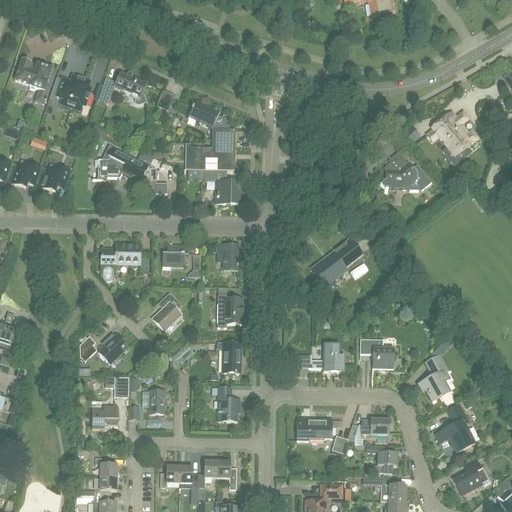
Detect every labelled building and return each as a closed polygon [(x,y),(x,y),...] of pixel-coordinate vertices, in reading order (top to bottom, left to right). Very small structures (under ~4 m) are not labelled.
[(365,2),(364,0),(334,0),(336,0),(342,0),(343,5),(350,4),(351,8),(363,6),(363,3),(365,2)] [(392,0),(364,0),(365,2),(369,6),(371,18),(377,17),(377,20),(387,18),(386,15),(395,14),(392,0)] [(50,87),(47,86),(52,71),(22,61),(15,82),(30,87),(29,88),(30,89),(29,90),(34,92),(35,90),(48,95),(50,87)] [(131,78),(131,77),(132,76),(132,75),(131,74),(130,73),(129,73),(128,73),(127,73),(126,74),(125,76),(120,73),(115,84),(114,89),(131,97),(131,99),(135,101),(135,102),(135,104),(136,105),(137,106),(139,106),(147,103),(142,93),(146,84),(131,78)] [(61,105),(80,112),(82,106),(85,107),(91,90),(88,89),(90,83),(73,78),(71,83),(62,81),(56,98),(63,100),(61,105)] [(106,106),(114,89),(115,84),(105,80),(97,102),(106,106)] [(167,112),(174,96),(163,91),(156,107),(167,112)] [(212,130),(217,116),(219,113),(195,102),(187,120),(212,130)] [(472,134),(469,136),(461,126),(464,124),(459,117),(456,120),(452,114),(432,130),(433,132),(427,137),(432,144),(439,138),(449,151),(450,151),(456,158),(477,141),(472,134)] [(234,130),(225,130),(225,119),(217,116),(212,130),(211,148),(188,148),(188,159),(191,159),(191,171),(233,172),(234,130)] [(156,184),(156,170),(119,152),(122,146),(110,141),(107,146),(113,149),(108,158),(109,159),(108,161),(102,161),(102,170),(97,170),(97,182),(100,182),(105,184),(107,179),(119,180),(121,175),(132,181),(133,178),(153,188),(152,195),(167,196),(167,184),(156,184)] [(417,167),(413,170),(412,171),(400,157),(384,170),(390,178),(380,186),(385,192),(406,192),(422,192),(431,184),(417,167)] [(0,182),(5,184),(11,165),(0,161),(0,182)] [(17,167),(11,186),(25,191),(27,185),(34,187),(40,169),(27,164),(26,170),(17,167)] [(46,170),(40,189),(54,194),(56,188),(63,191),(70,172),(57,168),(55,173),(46,170)] [(226,172),(202,172),(188,172),(188,182),(202,182),(217,183),(217,206),(239,207),(240,183),(226,183),(226,172)] [(508,191),(499,181),(483,193),(492,204),(508,191)] [(345,270),(362,257),(350,242),(311,271),(324,289),(346,272),(345,270)] [(100,277),(101,279),(102,280),(103,281),(105,282),(106,283),(108,283),(110,282),(111,282),(112,281),(113,279),(114,278),(114,266),(130,266),(130,268),(132,269),(134,270),(136,269),(137,268),(137,266),(139,266),(139,275),(148,275),(148,259),(139,259),(139,246),(115,246),(115,251),(100,251),(100,277)] [(183,256),(188,257),(188,247),(166,247),(166,255),(161,255),(161,268),(183,269),(183,256)] [(216,247),(216,259),(223,259),(223,272),(236,272),(236,278),(243,278),(243,260),(237,260),(237,248),(216,247)] [(180,316),(179,315),(176,312),(181,306),(169,294),(158,305),(163,309),(152,321),(163,332),(180,316)] [(224,316),(224,325),(240,326),(241,307),(236,307),(237,301),(223,300),(222,316),(224,316)] [(7,315),(3,327),(0,335),(0,344),(10,348),(13,340),(17,341),(20,332),(16,331),(17,328),(10,326),(13,316),(7,315)] [(98,354),(109,366),(127,349),(115,337),(98,354)] [(80,359),(91,348),(94,345),(88,339),(79,348),(80,359)] [(393,372),(394,351),(382,350),(383,342),(360,342),(360,356),(373,357),(372,371),(393,372)] [(240,344),(216,344),(216,353),(222,353),(222,374),(240,374),(240,344)] [(344,371),(344,368),(344,358),(338,358),(339,347),(325,347),(325,363),(309,363),(309,358),(298,358),(298,370),(324,371),(324,374),(338,374),(338,371),(344,371)] [(96,353),(92,348),(80,359),(84,364),(96,353)] [(448,372),(446,368),(440,357),(425,365),(433,380),(419,387),(422,393),(425,392),(432,404),(441,398),(440,395),(446,391),(442,384),(448,381),(444,374),(448,372)] [(86,378),(78,378),(77,388),(86,388),(86,378)] [(104,389),(113,389),(113,400),(128,400),(128,379),(114,379),(105,379),(104,389)] [(217,423),(237,423),(237,410),(239,410),(240,401),(231,401),(231,389),(218,389),(217,423)] [(163,392),(153,392),(149,392),(149,393),(142,393),(142,404),(148,404),(148,416),(163,416),(163,392)] [(456,455),(474,445),(464,425),(468,422),(460,406),(447,413),(454,427),(436,437),(440,445),(448,441),(456,455)] [(102,415),(91,414),(91,431),(103,432),(103,428),(116,428),(117,409),(103,409),(102,415)] [(128,409),(128,423),(140,423),(140,409),(128,409)] [(332,441),(332,429),(341,429),(341,423),(332,422),(332,421),(297,421),(297,443),(309,444),(309,441),(332,441)] [(361,440),(374,441),(377,441),(377,437),(389,437),(389,422),(370,422),(370,426),(361,426),(361,440)] [(346,446),(347,446),(353,426),(348,441),(336,437),(331,455),(343,458),(346,446)] [(359,427),(353,426),(347,446),(354,446),(355,439),(359,427)] [(389,448),(366,447),(355,447),(355,453),(366,454),(365,455),(378,456),(377,475),(392,476),(393,469),(396,469),(397,455),(389,455),(389,448)] [(100,466),(100,479),(116,480),(116,467),(110,467),(110,460),(95,460),(95,466),(100,466)] [(487,482),(482,471),(481,472),(476,462),(464,468),(468,475),(453,483),(461,498),(482,486),(481,485),(487,482)] [(216,480),(217,463),(204,463),(203,476),(198,476),(197,490),(203,490),(204,480),(216,480)] [(230,463),(217,463),(216,480),(229,480),(229,485),(235,485),(235,470),(229,470),(230,463)] [(178,485),(179,468),(166,468),(166,475),(160,475),(160,489),(165,489),(166,484),(178,485)] [(197,490),(198,476),(192,476),(192,468),(179,468),(178,485),(191,485),(191,490),(197,490)] [(386,479),(363,478),(363,487),(386,488),(386,479)] [(116,492),(116,480),(100,479),(99,492),(95,492),(76,492),(76,497),(92,497),(92,498),(109,498),(109,492),(116,492)] [(506,482),(505,483),(493,494),(502,505),(501,506),(505,511),(510,511),(511,510),(511,485),(510,487),(506,482)] [(341,499),(341,487),(321,487),(321,503),(305,502),(305,511),(327,511),(327,499),(341,499)] [(390,487),(390,495),(382,494),(381,504),(389,504),(406,505),(406,504),(406,488),(390,487)] [(109,504),(109,498),(92,498),(92,503),(94,503),(94,504),(99,504),(99,511),(115,511),(116,505),(109,504)] [(220,509),(219,511),(236,511),(237,509),(230,509),(230,503),(215,503),(215,509),(220,509)]
